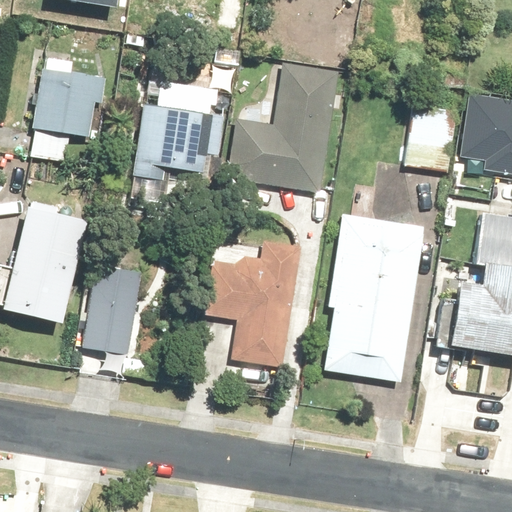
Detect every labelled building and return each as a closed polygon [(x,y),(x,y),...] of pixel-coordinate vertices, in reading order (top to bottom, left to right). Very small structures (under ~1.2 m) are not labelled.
[(239,46),(212,42),(209,64),(214,65),(211,83),(225,85),(227,69),(235,70),(239,46)] [(41,71),(37,71),(27,131),(30,131),(26,157),(61,163),(65,137),(92,141),(102,78),(67,72),(68,63),(43,59),(41,71)] [(316,194),(336,73),(280,63),(269,126),(233,120),(225,168),(234,180),(316,194)] [(152,108),(138,105),(126,177),(156,182),(158,171),(197,177),(196,184),(213,186),(217,159),(213,158),(219,119),(203,116),(207,91),(156,83),(152,108)] [(511,97),(470,90),(459,153),(484,158),(482,166),(511,171),(511,97)] [(454,112),(410,104),(399,168),(444,175),(454,112)] [(353,183),(349,215),(351,215),(374,218),(378,187),(353,183)] [(451,284),(441,349),(511,359),(511,206),(478,201),(467,266),(476,268),(473,287),(451,284)] [(0,314),(53,327),(77,223),(52,217),(54,209),(28,203),(26,211),(18,209),(0,287),(0,314)] [(396,384),(420,228),(337,215),(323,309),(328,310),(319,373),(396,384)] [(277,369),(296,248),(259,242),(256,260),(240,257),(231,266),(208,262),(200,316),(233,322),(227,361),(277,369)] [(137,275),(92,267),(78,349),(123,357),(137,275)] [(145,363),(121,359),(118,376),(142,380),(145,363)]
